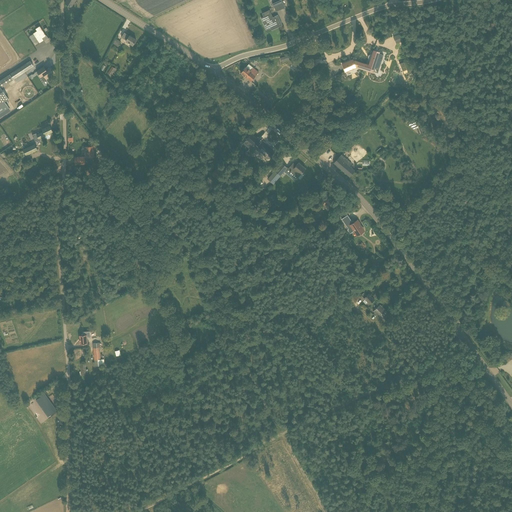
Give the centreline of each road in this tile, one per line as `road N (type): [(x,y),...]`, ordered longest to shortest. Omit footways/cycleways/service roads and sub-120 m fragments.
road 1 (tertiary): [(511,404),(373,213),(211,69)]
road 2 (track): [(282,432),(184,241),(65,98)]
road 3 (unclassified): [(70,388),(58,253),(64,0)]
road 4 (unclassified): [(211,69),(392,4),(428,0)]
road 5 (track): [(510,142),(498,224),(456,327)]
road 6 (track): [(511,269),(369,189),(360,199)]
road 7 (track): [(396,3),(424,73),(494,136)]
road 8 (track): [(282,432),(137,511)]
road 9 (track): [(425,372),(282,432)]
road 10 (track): [(419,373),(350,299),(382,266)]
road 11 (tertiary): [(211,69),(103,0)]
road 12 (track): [(70,511),(70,388)]
